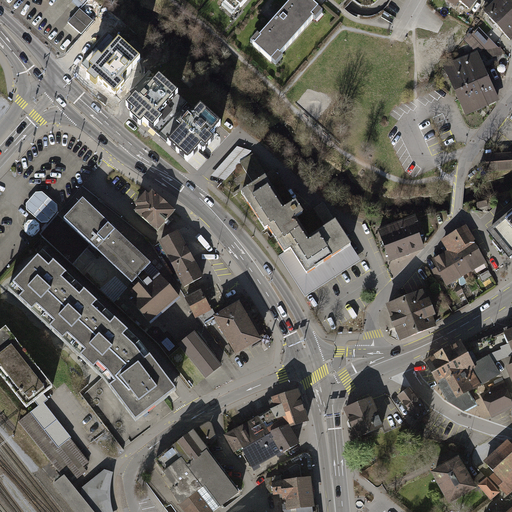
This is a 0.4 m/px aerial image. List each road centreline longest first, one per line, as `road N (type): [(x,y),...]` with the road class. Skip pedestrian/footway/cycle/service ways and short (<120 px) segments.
road 1 (secondary): [(54,82),(213,212),(274,291),(308,358)]
road 2 (residential): [(308,358),(199,413),(144,452),(128,474),(136,511)]
road 3 (residential): [(379,305),(457,218),(466,159),(511,97)]
road 4 (residential): [(402,354),(438,406),(511,435)]
